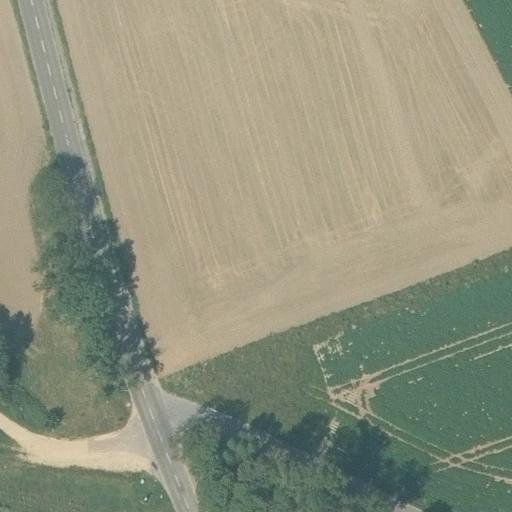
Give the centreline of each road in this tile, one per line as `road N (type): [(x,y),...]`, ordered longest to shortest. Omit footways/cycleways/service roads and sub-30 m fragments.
road 1 (tertiary): [(29,0),(150,413)]
road 2 (unclassified): [(150,413),(206,417),(396,511)]
road 3 (track): [(0,422),(64,451),(159,433)]
